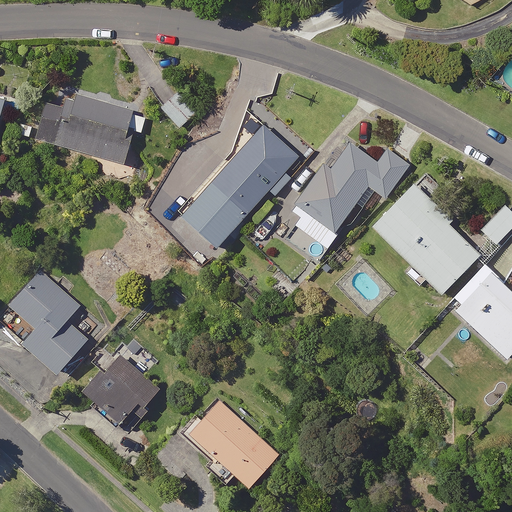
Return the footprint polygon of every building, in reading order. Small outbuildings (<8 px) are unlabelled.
[(147,113),(65,89),(60,105),(44,100),(33,137),(123,163),(132,130),(141,133),(147,113)] [(198,112),(178,91),(160,107),(180,128),(198,112)] [(183,248),(204,267),(217,252),(213,249),(268,189),(275,195),(291,178),(283,171),(303,150),(268,118),(180,214),(198,231),(183,248)] [(340,222),(347,228),(363,208),(355,202),(368,185),(384,197),(408,166),(386,149),(375,163),(344,139),(295,203),(333,231),(340,222)] [(405,273),(420,288),(427,281),(440,295),(480,255),(441,217),(457,201),(425,168),(369,224),(412,266),(405,273)] [(511,227),(511,212),(504,204),(480,229),(496,244),(511,227)] [(334,237),(304,216),(287,240),(317,261),(334,237)] [(511,286),(510,288),(485,265),(455,298),(459,302),(452,309),(505,357),(511,350),(511,286)] [(79,305),(40,270),(0,313),(0,322),(55,372),(87,338),(66,319),(79,305)] [(154,368),(128,342),(111,360),(102,352),(93,361),(101,369),(83,388),(117,422),(131,408),(139,415),(161,393),(145,378),(154,368)] [(278,454),(218,398),(197,421),(192,415),(177,431),(206,458),(201,464),(225,485),(235,475),(248,487),(278,454)]
